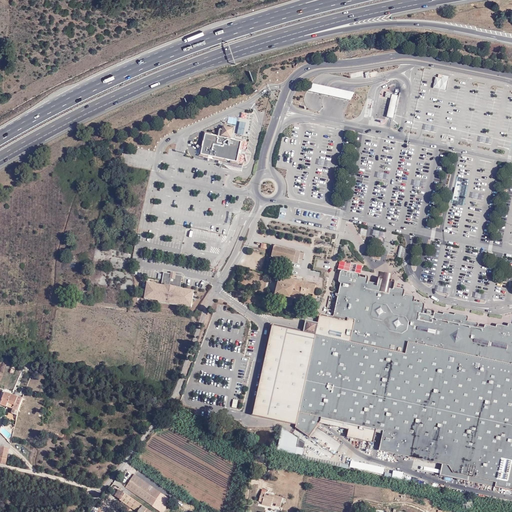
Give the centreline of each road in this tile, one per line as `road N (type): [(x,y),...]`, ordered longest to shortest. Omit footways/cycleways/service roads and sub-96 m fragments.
road 1 (unclassified): [(83,511),(170,403),(202,316),(247,232)]
road 2 (motorway): [(229,51),(403,20),(511,39)]
road 3 (motorway): [(0,163),(118,97),(229,51)]
road 4 (motorway): [(229,51),(430,0)]
road 5 (motorway): [(174,52),(0,140)]
road 6 (motorway): [(346,0),(174,52)]
road 7 (motorway): [(304,0),(174,52)]
